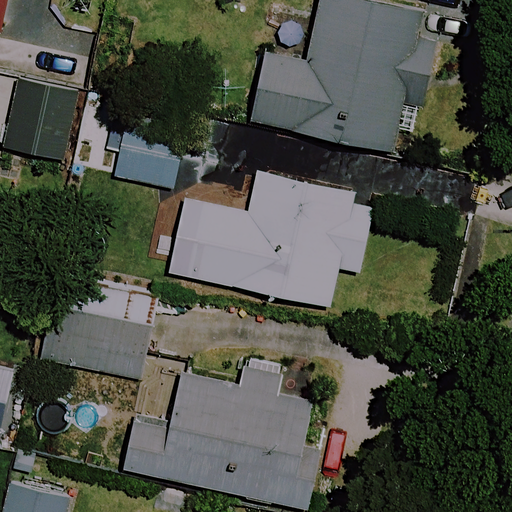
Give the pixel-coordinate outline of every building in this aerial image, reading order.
[(422,16),(353,0),(323,0),(309,63),(270,54),(255,117),(393,149),(403,106),(421,110),(436,48),(416,43),(422,16)] [(65,82),(23,71),(3,146),(45,157),(65,82)] [(192,126),(131,115),(120,175),(181,186),(192,126)] [(382,197),(263,172),(254,212),(208,203),(193,275),(334,305),(341,266),(366,271),(382,197)] [(161,295),(60,275),(44,357),(144,377),(161,295)] [(281,371),(252,364),(247,383),(191,369),(156,360),(131,465),(309,508),(323,449),(306,445),(317,401),(277,391),(281,371)] [(70,511),(74,497),(13,483),(6,511),(70,511)]
